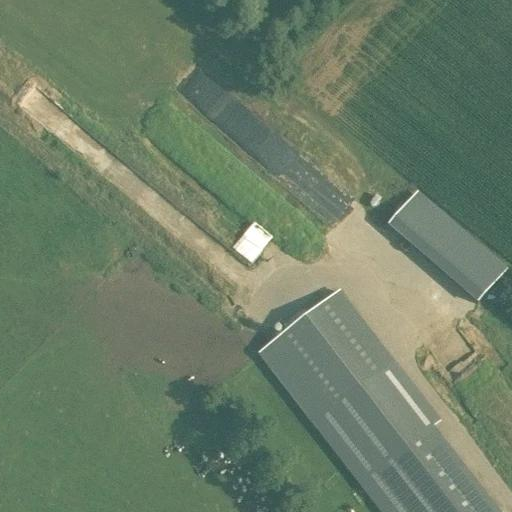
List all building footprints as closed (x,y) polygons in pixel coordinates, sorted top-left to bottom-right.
[(262,162),(270,172),(285,159),(277,150),(262,162)] [(240,197),(241,172),(224,171),(223,196),(240,197)] [(387,229),(477,307),(508,271),(417,193),(387,229)] [(232,250),(251,265),(273,239),(254,224),(232,250)] [(495,511),(432,430),(439,424),(393,365),(312,428),(377,511),(495,511)]
